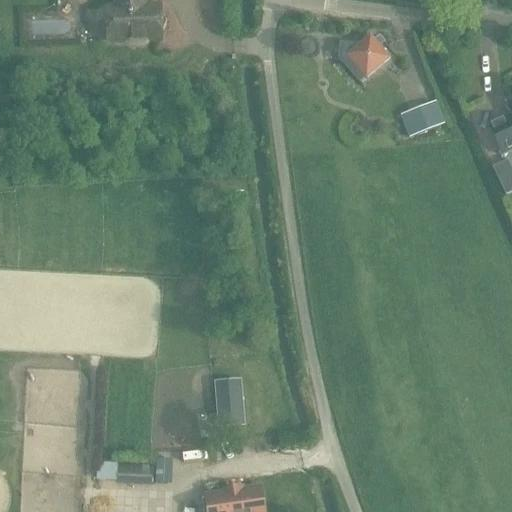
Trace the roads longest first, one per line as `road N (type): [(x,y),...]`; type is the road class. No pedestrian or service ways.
road 1 (unclassified): [(354,511),(299,291),(268,62),(271,0)]
road 2 (unclassified): [(293,0),(511,23)]
